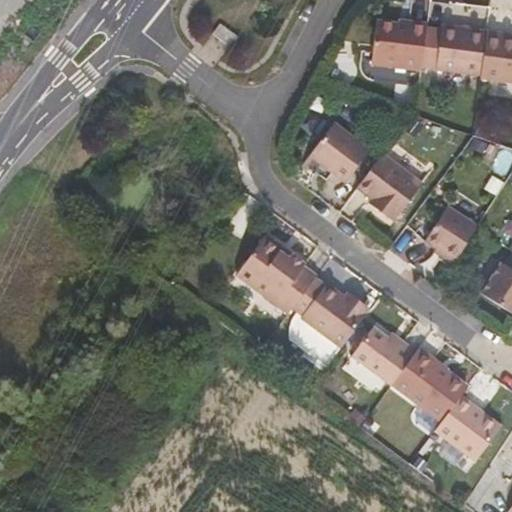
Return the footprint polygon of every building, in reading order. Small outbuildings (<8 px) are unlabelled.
[(362,69),(412,75),(412,70),(416,32),(417,27),(402,27),(401,31),(387,29),(368,26),(362,69)] [(416,32),(412,70),(472,77),(478,35),(433,30),(433,34),(416,32)] [(210,32),(203,41),(220,54),(227,44),(210,32)] [(472,77),(472,83),(511,87),(511,44),(511,45),(511,39),(478,35),(472,77)] [(325,130),(302,161),(337,188),(361,155),(325,130)] [(373,158),(347,193),(363,203),(361,207),(396,231),(423,195),(373,158)] [(426,255),(446,269),(467,234),(468,231),(442,212),(415,246),(426,255)] [(511,262),(511,239),(502,256),(506,258),(511,262)] [(279,321),(285,313),(307,283),(294,273),(296,271),(261,245),(256,245),(229,281),(279,321)] [(422,261),(442,275),(446,269),(426,255),(422,261)] [(511,262),(506,258),(498,271),(494,268),(475,299),(508,320),(511,314),(511,262)] [(292,324),(333,354),(360,319),(318,288),(317,291),(307,283),(285,313),(294,320),(292,324)] [(343,361),(383,392),(386,388),(411,355),(396,345),(392,352),(379,342),(365,331),(343,361)] [(384,336),(379,342),(392,352),(396,345),(384,336)] [(437,425),(454,401),(460,393),(411,355),(386,388),(437,425)] [(437,425),(430,434),(471,464),(495,430),(454,401),(437,425)]
